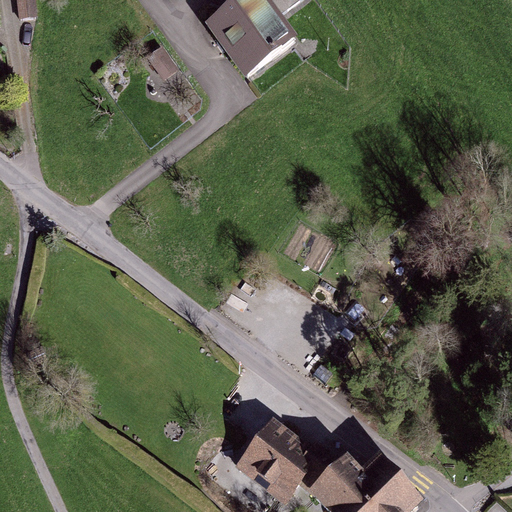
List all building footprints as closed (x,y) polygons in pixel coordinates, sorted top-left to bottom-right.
[(32,0),(16,0),(19,20),(35,18),(32,0)] [(248,0),(210,28),(220,41),(216,44),(223,52),(226,50),(247,78),(292,46),(274,22),(304,0),(248,0)] [(176,72),(161,52),(150,60),(165,81),(176,72)] [(311,458),(274,429),(243,468),(287,501),(302,482),(317,496),(342,473),(316,452),(311,458)] [(497,453),(485,437),(475,445),(487,460),(497,453)] [(347,468),(342,473),(317,496),(315,498),(328,511),(411,511),(417,507),(380,467),(362,484),(347,468)]
